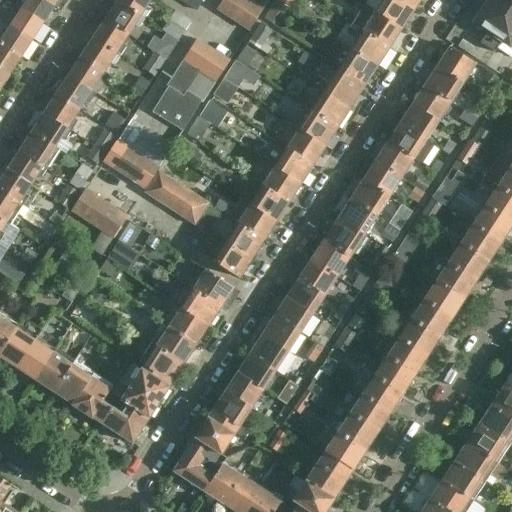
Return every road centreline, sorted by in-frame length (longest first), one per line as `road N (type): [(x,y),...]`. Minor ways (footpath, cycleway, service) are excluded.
road 1 (residential): [(453,0),(117,511)]
road 2 (residential): [(373,511),(511,296)]
road 3 (residential): [(0,136),(89,0)]
